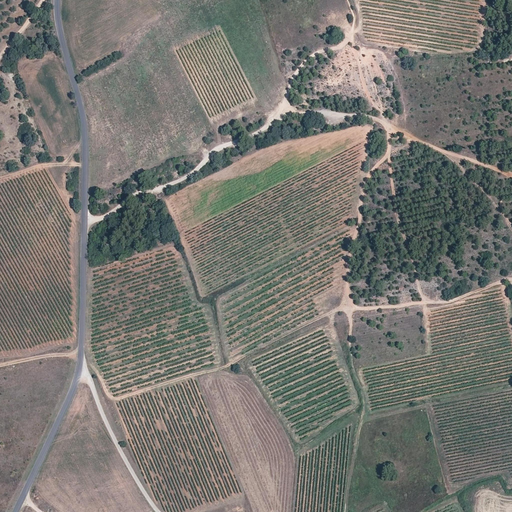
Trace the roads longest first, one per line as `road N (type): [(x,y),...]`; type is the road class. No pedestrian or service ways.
road 1 (track): [(511,175),(359,115),(293,114),(219,148),(191,174),(84,222)]
road 2 (unclassified): [(78,367),(84,133),(57,0)]
road 3 (track): [(390,126),(387,152),(365,176),(349,300),(362,311),(448,301),(511,279)]
road 4 (unclassified): [(78,367),(157,511)]
road 5 (unclassified): [(14,511),(78,367)]
road 6 (track): [(387,152),(396,217),(423,303)]
